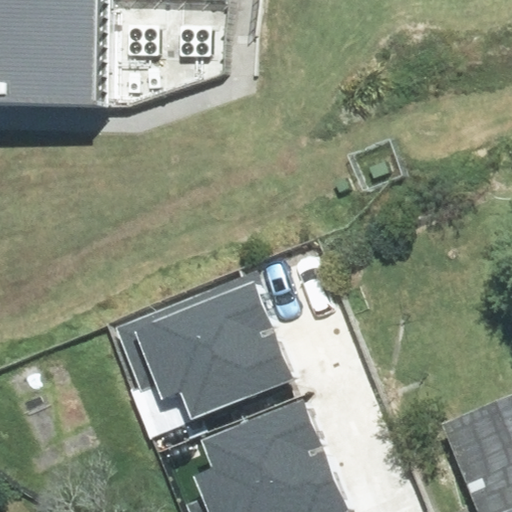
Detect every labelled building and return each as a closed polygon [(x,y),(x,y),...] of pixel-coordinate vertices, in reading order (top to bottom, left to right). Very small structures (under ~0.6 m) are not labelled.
[(0,0),(0,103),(95,105),(97,0),(0,0)] [(340,158),(311,170),(322,191),(349,180),(340,158)] [(296,204),(284,179),(257,188),(270,213),(296,204)] [(126,327),(148,385),(176,375),(183,393),(198,387),(209,416),(309,378),(269,272),(126,327)] [(215,469),(232,511),(300,511),(314,507),(316,511),(348,511),(375,501),(331,391),(228,432),(239,459),(215,469)] [(511,511),(511,405),(451,428),(482,511),(511,511)]
